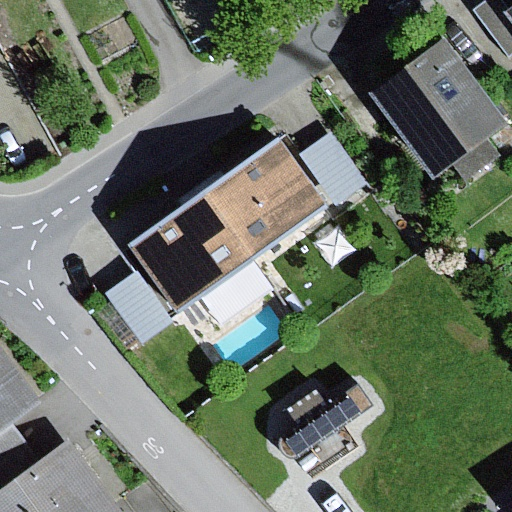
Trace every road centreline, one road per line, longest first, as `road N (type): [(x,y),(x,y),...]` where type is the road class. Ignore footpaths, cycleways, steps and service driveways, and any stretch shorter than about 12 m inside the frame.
road 1 (unclassified): [(0,249),(390,0)]
road 2 (residential): [(228,511),(0,267)]
